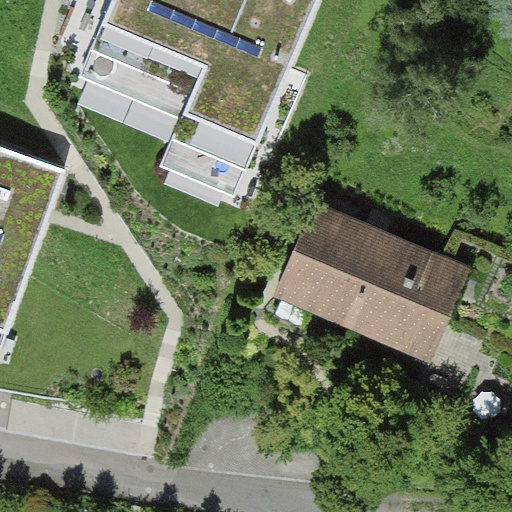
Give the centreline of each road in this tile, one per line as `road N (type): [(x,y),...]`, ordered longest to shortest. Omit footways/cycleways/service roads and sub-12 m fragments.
road 1 (residential): [(0,452),(291,502)]
road 2 (track): [(416,511),(291,502),(287,511)]
